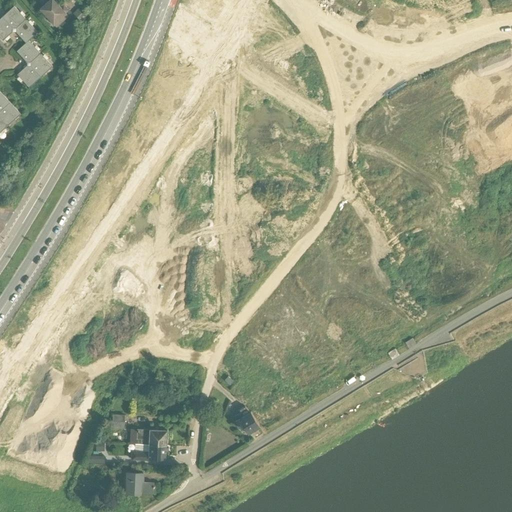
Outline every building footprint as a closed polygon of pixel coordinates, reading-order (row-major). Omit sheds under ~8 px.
[(56,26),(69,15),(66,12),(69,9),(64,3),(60,6),(54,0),(48,0),(40,8),(56,26)] [(14,5),(2,16),(13,27),(16,27),(25,19),(25,18),(14,5)] [(78,8),(73,12),(81,21),(85,16),(88,10),(82,5),(78,8)] [(2,16),(0,18),(0,36),(3,40),(12,31),(13,27),(2,16)] [(25,19),(16,27),(16,31),(26,42),(28,39),(38,31),(27,19),(25,19)] [(31,61),(40,53),(40,52),(28,39),(26,42),(17,50),(27,61),(31,61)] [(31,61),(31,65),(41,76),(52,65),(41,53),(40,53),(31,61)] [(29,87),(41,76),(31,65),(26,65),(17,74),(29,87)] [(0,110),(10,102),(0,90),(0,110)] [(172,121),(176,113),(152,101),(148,109),(172,121)] [(0,110),(0,117),(7,124),(8,124),(20,113),(10,102),(0,110)] [(405,341),(408,348),(416,343),(412,336),(405,341)] [(391,358),(398,354),(395,347),(388,352),(391,358)] [(240,411),(234,415),(236,419),(240,427),(243,425),(247,432),(259,425),(250,410),(245,405),(239,408),(240,411)] [(108,427),(124,428),(124,414),(112,413),(112,419),(108,419),(108,427)] [(134,442),(166,443),(167,429),(130,427),(129,441),(134,442)] [(96,450),(104,450),(104,441),(96,441),(96,450)] [(150,457),(166,457),(166,451),(168,451),(168,446),(166,446),(166,443),(134,442),(134,448),(131,448),(131,459),(150,459),(150,457)] [(127,471),(126,491),(140,492),(140,490),(153,490),(153,492),(154,492),(154,481),(140,481),(141,479),(143,479),(143,472),(127,471)]
